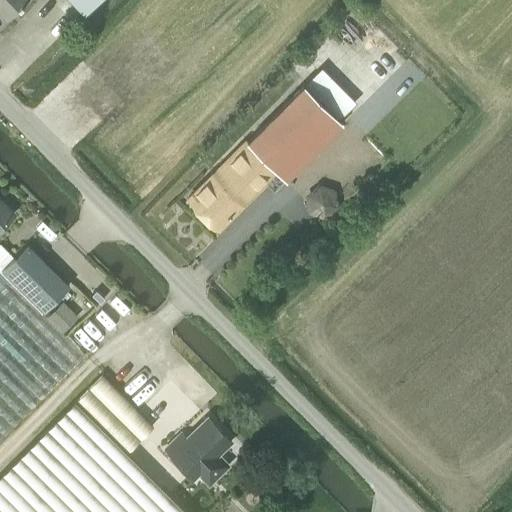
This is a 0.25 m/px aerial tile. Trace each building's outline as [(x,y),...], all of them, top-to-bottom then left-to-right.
[(25,0),(0,0),(0,12),(6,19),(25,0)] [(71,0),(84,12),(96,0),(71,0)] [(303,85),(188,200),(217,229),(275,170),(285,180),(342,123),(303,85)] [(0,226),(13,213),(0,200),(0,226)] [(43,311),(68,286),(26,243),(0,269),(43,311)] [(0,437),(83,354),(64,335),(0,270),(0,437)] [(62,302),(47,317),(61,330),(76,316),(62,302)] [(0,511),(185,511),(136,463),(126,452),(152,426),(100,375),(0,474),(0,511)] [(230,440),(207,417),(185,438),(181,433),(165,448),(192,477),(198,472),(200,474),(205,479),(212,479),(223,468),(223,461),(218,456),(218,455),(217,453),(230,440)]
